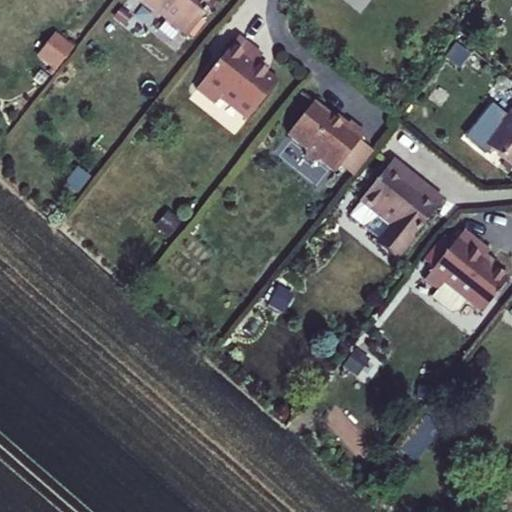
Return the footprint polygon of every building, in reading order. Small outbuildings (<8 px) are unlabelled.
[(142,0),(187,35),(215,0),(142,0)] [(54,31),(35,54),(54,70),(73,47),(54,31)] [(254,66),(261,58),(237,39),(196,90),(214,104),(220,97),(247,119),(276,84),(254,66)] [(344,126),(314,102),(287,134),(305,149),(303,155),(312,163),(319,160),(333,172),(363,135),(347,122),(344,126)] [(511,113),(509,116),(497,107),(474,133),(511,165),(511,113)] [(405,171),(391,160),(359,198),(373,210),(360,225),(396,255),(436,206),(401,176),(405,171)] [(482,258),(487,250),(462,230),(423,278),(436,289),(442,282),(480,312),(507,279),(482,258)]
